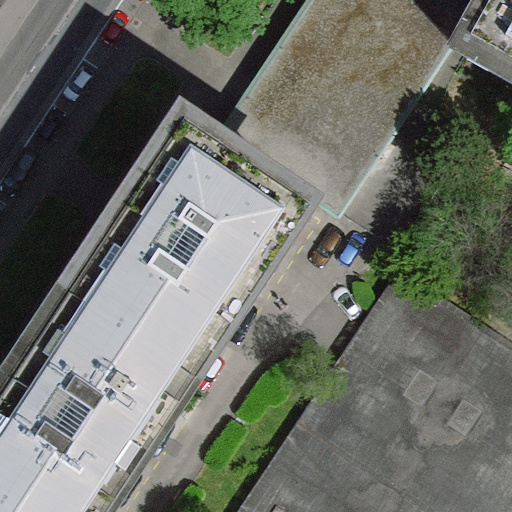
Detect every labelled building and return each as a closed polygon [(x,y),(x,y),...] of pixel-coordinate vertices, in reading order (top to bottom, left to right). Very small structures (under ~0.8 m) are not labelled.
[(330,0),(226,155),(300,207),(308,197),(337,218),(455,41),(462,17),(459,0),(330,0)] [(459,0),(462,17),(455,41),(475,46),(499,0),(459,0)] [(511,0),(499,0),(475,46),(511,66),(511,0)] [(216,148),(189,129),(73,303),(187,382),(300,207),(226,155),(216,148)] [(511,346),(402,275),(377,314),(511,405),(511,346)] [(0,501),(16,511),(99,511),(187,382),(73,303),(0,412),(0,501)] [(339,367),(332,376),(511,496),(511,405),(377,314),(353,346),(339,367)] [(511,511),(511,496),(332,376),(268,476),(320,511),(511,511)] [(320,511),(268,476),(243,511),(320,511)] [(0,511),(16,511),(0,501),(0,511)]
